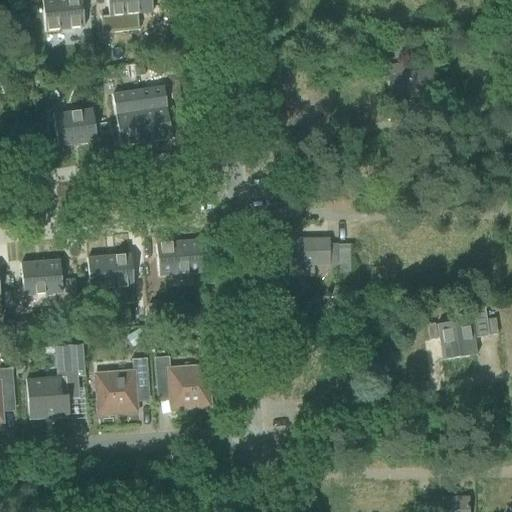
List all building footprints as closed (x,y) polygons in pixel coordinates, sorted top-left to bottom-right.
[(80,0),(44,0),(41,0),(44,33),(83,29),(80,0)] [(105,0),(107,17),(99,18),(101,35),(138,31),(137,15),(151,14),(149,0),(105,0)] [(459,0),(470,0),(470,10),(484,10),(484,0),(440,0),(441,1),(459,0)] [(387,79),(388,84),(391,104),(435,97),(432,72),(402,77),(400,66),(386,68),(388,79),(387,79)] [(10,76),(0,79),(0,88),(2,95),(15,90),(10,76)] [(162,89),(137,92),(144,145),(170,141),(162,89)] [(136,91),(110,95),(118,147),(144,143),(136,91)] [(91,111),(52,116),(57,148),(95,143),(91,111)] [(198,242),(154,246),(157,278),(201,274),(198,242)] [(327,242),(283,242),(283,267),(313,267),(316,267),(327,267),(328,264),(336,264),(337,275),(349,275),(349,247),(348,247),(336,247),(327,247),(327,242)] [(129,256),(86,260),(88,292),(114,290),(115,306),(134,304),(129,256)] [(58,262),(19,265),(22,297),(61,294),(58,262)] [(74,280),(63,281),(64,295),(75,294),(74,280)] [(327,299),(306,300),(306,308),(307,310),(307,311),(327,310),(327,299)] [(158,304),(148,305),(149,320),(160,319),(158,304)] [(470,321),(453,323),(458,359),(476,356),(473,340),(487,338),(483,309),(469,311),(470,321)] [(494,320),(486,321),(489,337),(496,336),(494,320)] [(453,323),(435,326),(440,362),(458,359),(453,323)] [(434,325),(426,326),(428,342),(436,340),(434,325)] [(138,331),(130,336),(136,345),(144,340),(138,331)] [(57,378),(24,381),(28,422),(68,419),(67,401),(78,400),(76,378),(84,378),(83,374),(81,346),(63,347),(63,359),(56,360),(57,378)] [(169,392),(170,401),(170,411),(209,408),(207,368),(168,371),(167,360),(154,360),(157,393),(169,392)] [(135,395),(147,394),(144,361),(132,362),(133,374),(94,376),(97,416),(136,414),(135,395)] [(0,405),(13,404),(10,371),(0,371),(0,423),(2,423),(0,405)] [(422,505),(416,505),(415,511),(466,511),(466,500),(422,500),(422,505)]
